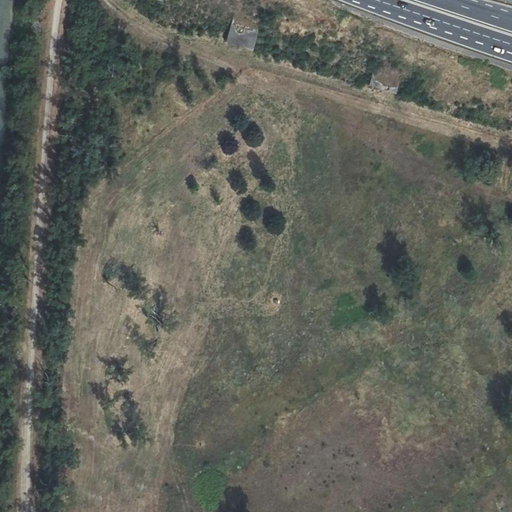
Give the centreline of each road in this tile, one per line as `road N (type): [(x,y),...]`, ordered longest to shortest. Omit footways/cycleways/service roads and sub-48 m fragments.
road 1 (track): [(27,511),(59,0)]
road 2 (track): [(108,0),(147,32),(216,59),(251,94)]
road 3 (trunk): [(393,5),(511,50)]
road 4 (motorway): [(393,5),(511,45)]
